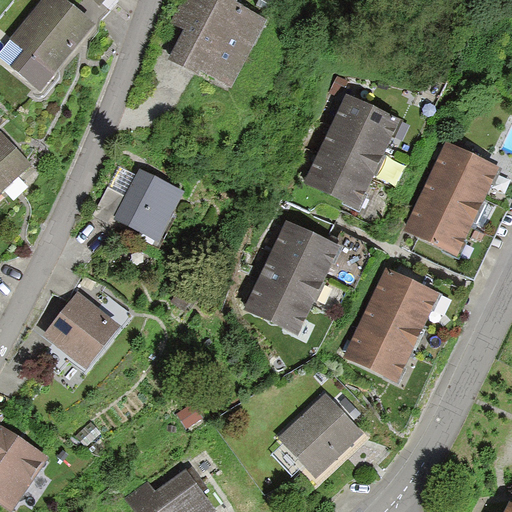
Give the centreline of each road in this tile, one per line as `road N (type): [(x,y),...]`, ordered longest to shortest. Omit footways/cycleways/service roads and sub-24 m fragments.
road 1 (residential): [(150,0),(79,187),(0,344)]
road 2 (residential): [(387,511),(432,449),(511,289)]
